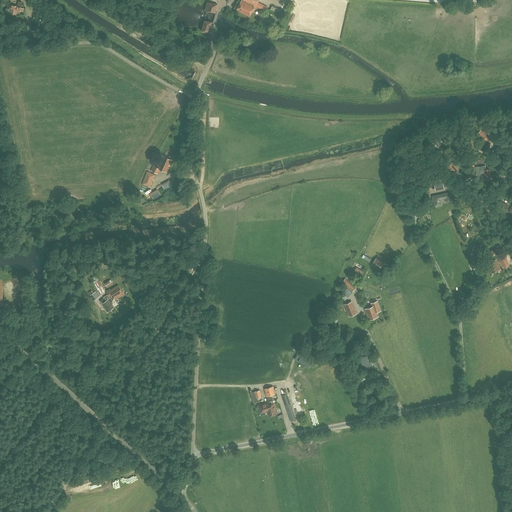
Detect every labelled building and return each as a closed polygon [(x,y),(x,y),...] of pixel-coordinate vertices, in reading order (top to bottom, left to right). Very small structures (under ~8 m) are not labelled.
[(267,9),(257,4),(258,0),(280,0),(283,1),(283,0),(242,0),(242,1),(241,0),(236,10),(249,16),(254,7),(265,12),(267,9)] [(8,13),(9,13),(16,14),(17,10),(20,11),(21,7),(22,2),(19,2),(18,6),(12,5),(10,5),(9,9),(7,8),(6,9),(6,10),(5,11),(6,12),(7,13),(8,13)] [(207,2),(205,10),(215,13),(217,4),(207,2)] [(284,11),(272,5),(270,10),(282,15),(284,11)] [(51,19),(43,18),(42,23),(46,24),(44,30),(49,31),(51,19)] [(212,22),(204,21),(202,32),(209,33),(212,22)] [(3,39),(6,40),(8,40),(9,29),(7,29),(7,28),(4,28),(4,26),(1,25),(0,30),(0,31),(4,32),(3,39)] [(483,132),(481,135),(483,137),(481,139),(485,142),(487,140),(489,142),(491,138),(487,135),(488,134),(487,132),(486,134),(483,132)] [(431,144),(437,148),(440,145),(440,144),(439,143),(441,140),(438,138),(436,140),(435,140),(433,143),(431,144)] [(166,172),(172,160),(162,155),(157,168),(153,166),(151,171),(157,174),(160,169),(166,172)] [(453,174),(458,170),(453,164),(454,163),(453,161),(447,167),(453,174)] [(490,179),(490,174),(490,169),(485,170),(485,166),(477,166),(478,175),(481,175),(480,173),(484,173),(485,180),(490,179)] [(155,175),(147,172),(143,184),(151,187),(152,183),(151,182),(152,179),(153,179),(155,175)] [(162,185),(164,190),(172,186),(169,181),(162,185)] [(150,194),(153,200),(161,196),(157,190),(150,194)] [(441,194),(437,195),(432,196),(434,206),(442,205),(440,199),(445,198),(446,199),(447,202),(454,201),(453,197),(452,192),(441,194)] [(508,204),(500,202),(498,209),(506,212),(508,204)] [(488,257),(486,252),(475,257),(477,262),(488,257)] [(502,266),(508,264),(505,257),(499,260),(502,266)] [(376,258),(373,262),(380,267),(383,263),(376,258)] [(492,273),(500,269),(496,259),(487,263),(492,273)] [(361,277),(364,272),(356,267),(353,272),(361,277)] [(352,292),(356,288),(345,279),(342,283),(352,292)] [(105,284),(107,288),(114,284),(111,280),(105,284)] [(108,294),(104,297),(105,298),(107,300),(110,298),(112,301),(114,298),(123,293),(118,285),(107,292),(108,294)] [(90,296),(94,301),(99,297),(96,292),(90,296)] [(105,298),(100,301),(102,303),(101,304),(104,308),(105,307),(107,312),(113,308),(111,305),(112,304),(111,302),(112,301),(110,298),(107,300),(105,298)] [(344,304),(349,316),(356,313),(351,301),(344,304)] [(365,309),(367,315),(369,319),(378,316),(376,312),(380,310),(377,301),(371,303),(372,306),(365,309)] [(310,356),(308,359),(299,353),(294,359),(297,361),(304,365),(308,368),(312,363),(315,359),(310,356)] [(366,356),(360,359),(363,365),(364,364),(366,370),(370,368),(370,366),(372,365),(371,362),(369,363),(368,362),(369,362),(366,356)] [(356,369),(354,372),(352,371),(350,374),(356,378),(360,372),(356,369)] [(266,396),(275,394),(273,386),(264,388),(266,396)] [(256,398),(262,397),(260,390),(250,393),(251,399),(252,399),(253,403),(258,402),(256,398)] [(295,419),(286,394),(282,395),(291,421),(295,419)] [(270,408),(270,404),(269,404),(269,402),(258,405),(260,413),(266,411),(266,410),(267,410),(267,409),(270,408)] [(274,403),(270,404),(270,408),(267,409),(267,410),(269,416),(276,414),(274,403)]
